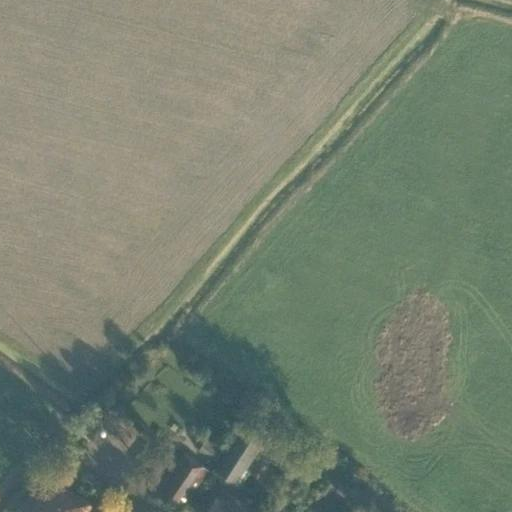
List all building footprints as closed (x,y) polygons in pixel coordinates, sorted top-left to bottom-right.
[(272,427),(250,413),(216,467),(238,481),(272,427)] [(199,449),(216,460),(224,448),(207,437),(199,449)] [(182,495),(187,499),(209,467),(185,451),(168,476),(162,472),(151,487),(177,504),(182,495)] [(85,511),(91,504),(51,477),(32,506),(34,507),(31,511),(85,511)] [(251,511),(255,508),(223,487),(206,511),(251,511)]
